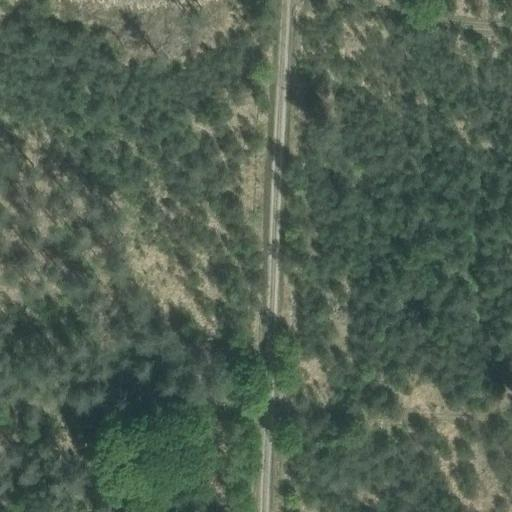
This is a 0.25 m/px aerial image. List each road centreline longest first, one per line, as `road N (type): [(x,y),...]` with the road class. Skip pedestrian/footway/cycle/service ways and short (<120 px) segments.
road 1 (track): [(261,511),(279,0)]
road 2 (track): [(0,376),(265,385)]
road 3 (track): [(511,26),(454,24),(378,0)]
